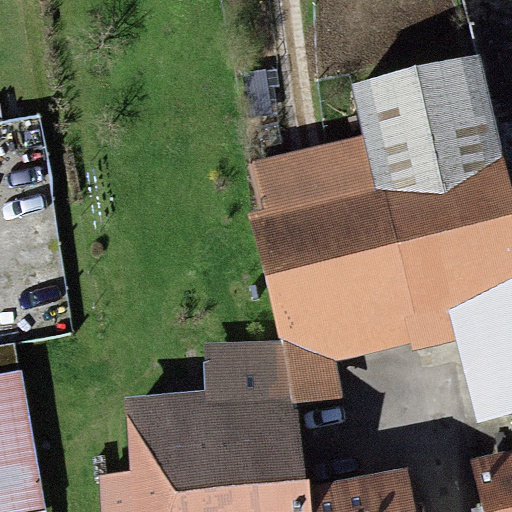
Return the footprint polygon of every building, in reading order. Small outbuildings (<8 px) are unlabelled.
[(296,371),(448,324),(511,304),(511,220),(471,89),(356,124),(381,204),(256,243),(296,371)] [(511,304),(448,324),(485,441),(511,432),(511,304)] [(281,438),(280,359),(238,360),(238,387),(202,387),(202,418),(125,419),(126,494),(102,495),(102,511),(296,511),(296,438),(281,438)] [(0,511),(41,511),(17,388),(0,391),(0,511)] [(511,511),(511,478),(481,485),(487,511),(511,511)] [(406,511),(405,501),(335,511),(406,511)]
